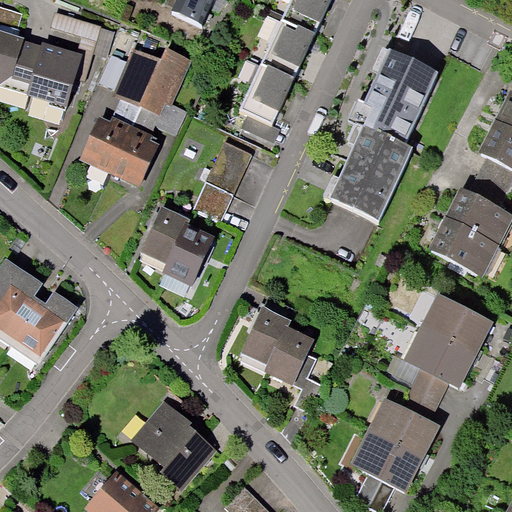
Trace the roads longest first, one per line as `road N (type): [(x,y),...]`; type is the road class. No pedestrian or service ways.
road 1 (residential): [(195,368),(368,0)]
road 2 (residential): [(0,454),(121,299)]
road 3 (residential): [(321,511),(195,368)]
road 4 (residential): [(121,299),(0,192)]
